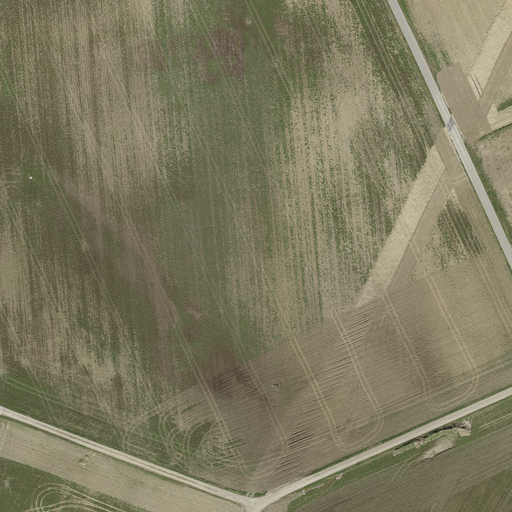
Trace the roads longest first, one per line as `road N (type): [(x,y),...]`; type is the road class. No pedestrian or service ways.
road 1 (unclassified): [(392,0),(511,256)]
road 2 (track): [(257,511),(511,392)]
road 3 (track): [(0,410),(262,505)]
